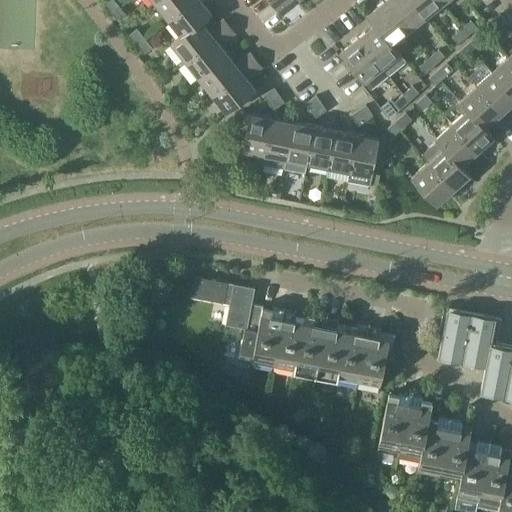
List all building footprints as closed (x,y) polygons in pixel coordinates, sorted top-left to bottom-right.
[(103,0),(110,9),(117,3),(115,0),(103,0)] [(190,0),(155,0),(155,1),(168,18),(190,0)] [(201,0),(190,0),(168,18),(181,34),(202,20),(212,12),(201,0)] [(295,0),(272,0),(282,11),(295,0)] [(408,30),(384,0),(367,14),(375,24),(392,42),(408,30)] [(412,0),(384,0),(408,30),(425,16),(412,0)] [(440,0),(412,0),(425,16),(442,2),(440,0)] [(125,12),(117,3),(110,9),(117,18),(125,12)] [(497,29),(507,20),(500,13),(491,22),(497,29)] [(202,20),(181,34),(171,42),(185,59),(179,63),(180,64),(230,24),(224,17),(209,29),(202,20)] [(471,19),(462,28),(467,34),(477,26),(471,19)] [(230,24),(180,64),(181,65),(187,61),(199,76),(228,53),(221,44),(236,32),(230,24)] [(375,24),(359,37),(382,66),(400,52),(392,42),(375,24)] [(130,33),(137,43),(145,37),(137,27),(130,33)] [(467,34),(462,28),(452,36),(458,43),(467,34)] [(483,42),(476,34),(467,42),(474,50),(483,42)] [(152,46),(145,37),(137,43),(145,52),(152,46)] [(382,66),(359,37),(341,51),(364,80),(382,66)] [(465,58),(474,50),(467,42),(458,50),(465,58)] [(429,56),(435,63),(445,55),(439,48),(429,56)] [(207,98),(257,58),(251,51),(236,63),(228,53),(199,76),(212,92),(206,97),(207,98)] [(435,63),(429,56),(420,65),(426,71),(435,63)] [(511,59),(508,56),(492,70),(511,92),(511,59)] [(262,65),(257,58),(207,98),(208,99),(213,94),(227,111),(256,88),(247,77),(262,65)] [(453,68),(446,61),(438,69),(444,76),(453,68)] [(435,84),(444,76),(438,69),(429,77),(435,84)] [(511,102),(511,92),(492,70),(477,84),(502,112),(511,102)] [(502,112),(477,84),(459,100),(468,109),(486,126),(502,112)] [(403,93),(409,100),(419,91),(413,85),(403,93)] [(279,94),(275,86),(264,93),(269,101),(279,94)] [(409,100),(403,93),(394,101),(400,108),(409,100)] [(432,101),(426,93),(416,102),(423,109),(432,101)] [(284,101),(279,94),(269,101),(274,108),(284,101)] [(316,94),(306,101),(311,109),(321,101),(316,94)] [(326,109),(321,101),(311,109),(316,116),(326,109)] [(355,119),(370,109),(366,104),(351,113),(355,119)] [(373,114),(370,109),(355,119),(358,124),(368,118),(373,114)] [(468,109),(453,122),(478,150),(494,135),(486,126),(468,109)] [(406,111),(397,119),(403,127),(412,119),(406,111)] [(265,153),(272,117),(250,112),(243,149),(265,153)] [(293,121),(272,117),(265,153),(286,157),(293,121)] [(403,127),(397,119),(393,122),(388,127),(394,135),(403,127)] [(293,121),(286,157),(307,162),(314,125),(293,121)] [(478,150),(453,122),(435,138),(444,147),(462,164),(478,150)] [(314,125),(307,162),(328,166),(336,129),(314,125)] [(336,129),(328,166),(350,170),(357,133),(336,129)] [(379,138),(357,133),(350,170),(372,174),(374,163),(379,138)] [(444,147),(428,161),(453,188),(470,173),(462,164),(444,147)] [(453,188),(428,161),(411,176),(436,203),(453,188)] [(185,268),(178,263),(174,269),(181,273),(185,268)] [(258,330),(263,307),(263,305),(252,303),(255,287),(195,275),(191,296),(230,304),(226,324),(258,330)] [(272,368),(284,308),(273,306),(272,309),(263,307),(258,330),(251,364),(272,368)] [(496,316),(448,307),(439,355),(486,364),(481,388),(511,394),(511,343),(492,340),(496,316)] [(297,310),(284,308),(272,368),(292,372),(304,315),(297,313),(297,310)] [(304,315),(292,372),(314,376),(326,316),(315,314),(315,317),(304,315)] [(326,316),(314,376),(335,381),(347,323),(339,322),(340,319),(326,316)] [(347,323),(335,381),(356,385),(369,324),(358,322),(357,325),(347,323)] [(369,324),(356,385),(380,389),(386,354),(392,355),(396,338),(380,335),(382,327),(369,324)] [(400,454),(412,393),(400,391),(399,394),(390,392),(378,450),(400,454)] [(412,393),(400,454),(420,458),(432,400),(423,399),(423,396),(412,393)] [(432,400),(420,458),(417,473),(438,478),(450,417),(439,415),(438,418),(430,416),(433,401),(432,400)] [(457,497),(471,425),(462,423),(462,420),(450,417),(438,478),(459,482),(456,497),(457,497)] [(478,501),(490,442),(478,439),(477,442),(469,440),(472,425),(471,425),(457,497),(478,501)] [(498,511),(511,449),(501,447),(501,444),(490,442),(478,501),(499,506),(497,511),(498,511)] [(511,449),(498,511),(511,511),(511,465),(508,465),(511,449)]
